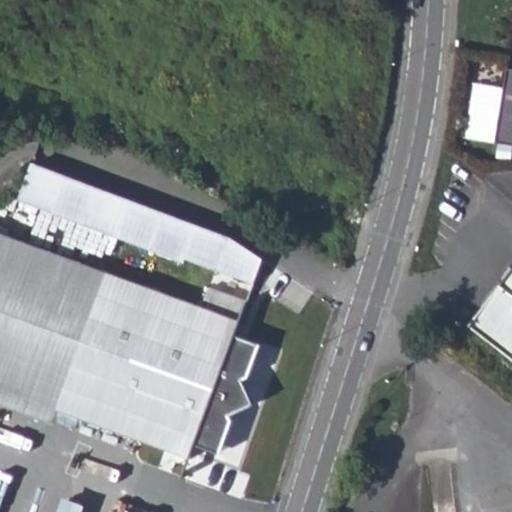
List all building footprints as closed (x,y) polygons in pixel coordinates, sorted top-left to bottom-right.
[(511,74),(498,72),(485,147),(511,151),(511,74)] [(218,268),(229,236),(27,172),(15,207),(184,261),(185,258),(218,268)] [(229,236),(218,268),(251,279),(258,257),(229,236)] [(0,408),(58,426),(62,413),(107,276),(0,242),(0,408)] [(511,259),(457,331),(511,373),(511,259)] [(256,357),(232,348),(237,330),(248,297),(209,286),(202,305),(147,288),(151,273),(113,261),(108,276),(107,276),(62,413),(196,454),(200,441),(207,423),(232,431),(237,416),(234,411),(239,409),(242,401),(251,396),(246,387),(249,379),(246,374),(251,372),(256,357)] [(262,338),(237,330),(232,348),(256,357),(262,338)] [(259,398),(249,379),(246,387),(251,396),(242,401),(239,409),(259,398)] [(232,431),(207,423),(200,441),(226,449),(232,431)]
